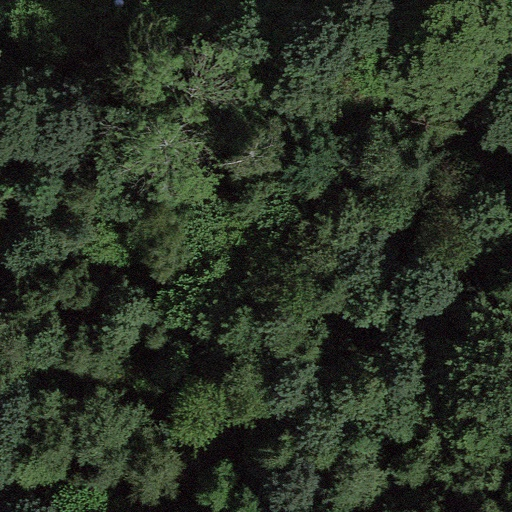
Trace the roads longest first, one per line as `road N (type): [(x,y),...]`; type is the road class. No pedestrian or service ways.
road 1 (track): [(128,511),(367,365),(511,210)]
road 2 (track): [(479,250),(479,322),(365,511)]
